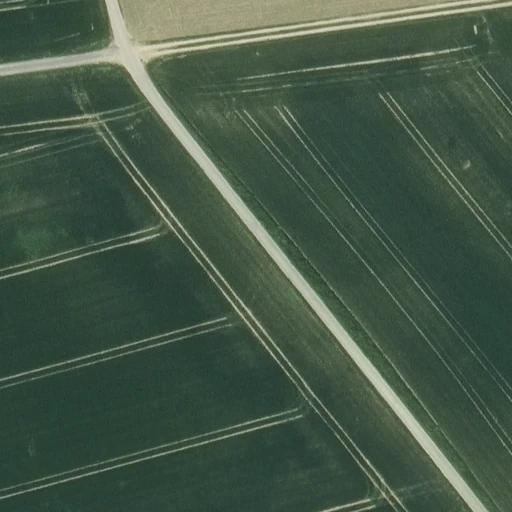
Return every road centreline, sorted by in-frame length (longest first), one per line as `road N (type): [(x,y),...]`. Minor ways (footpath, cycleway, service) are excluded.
road 1 (track): [(110,0),(135,73),(482,511)]
road 2 (track): [(500,0),(123,52)]
road 3 (track): [(0,69),(123,52)]
